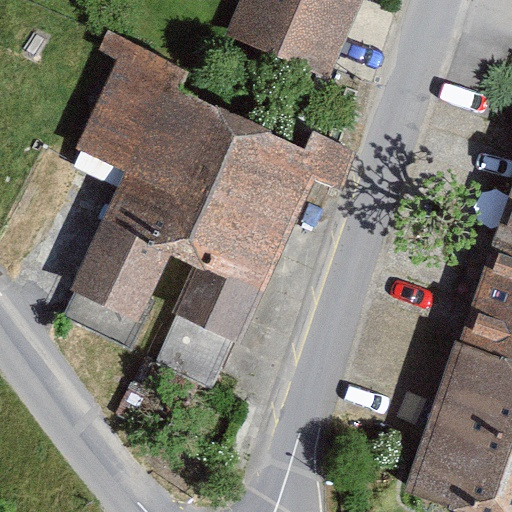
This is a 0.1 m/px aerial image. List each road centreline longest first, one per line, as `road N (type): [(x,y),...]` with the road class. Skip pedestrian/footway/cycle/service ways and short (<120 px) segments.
road 1 (residential): [(276,511),(448,0)]
road 2 (tertiary): [(146,511),(0,328)]
